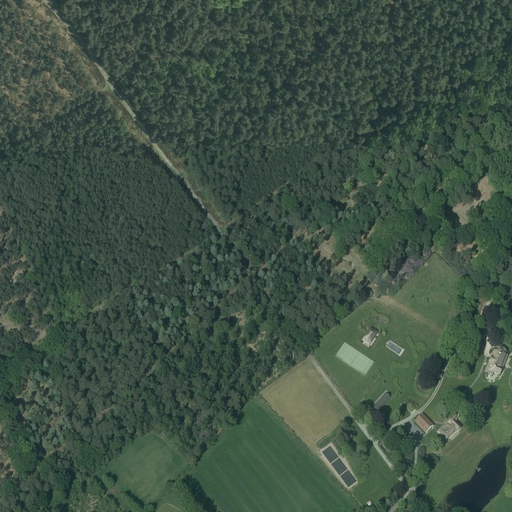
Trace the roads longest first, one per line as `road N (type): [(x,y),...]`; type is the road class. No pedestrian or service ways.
road 1 (track): [(110,88),(310,356)]
road 2 (track): [(110,88),(0,149)]
